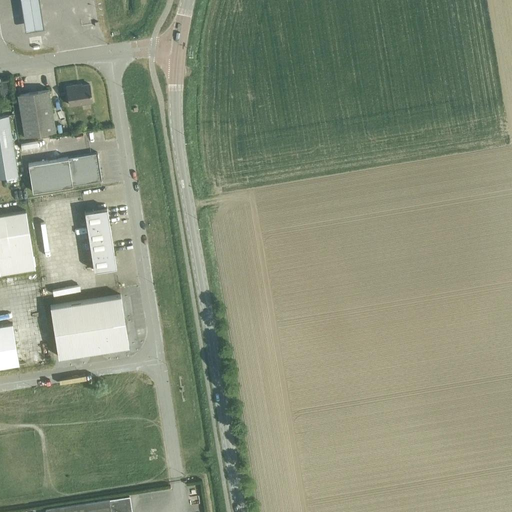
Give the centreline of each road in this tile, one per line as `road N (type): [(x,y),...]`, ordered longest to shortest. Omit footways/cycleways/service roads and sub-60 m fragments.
road 1 (tertiary): [(238,511),(176,131),(178,52)]
road 2 (unclassified): [(155,358),(110,52)]
road 3 (unclassified): [(0,383),(155,358)]
road 4 (unclassified): [(155,358),(176,490)]
